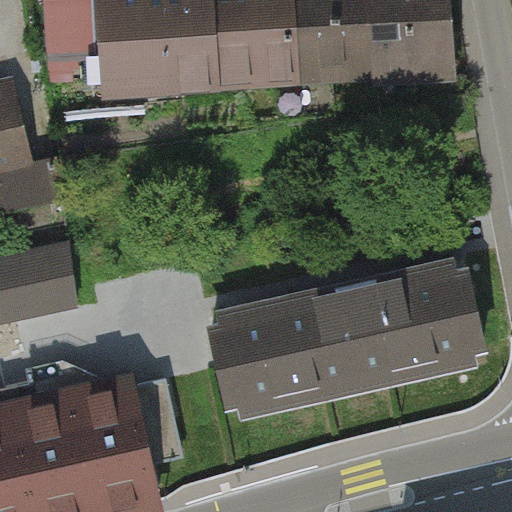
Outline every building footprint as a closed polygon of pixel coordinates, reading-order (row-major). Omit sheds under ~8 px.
[(222,82),(215,0),(101,0),(106,90),(222,82)] [(331,0),(215,0),(222,82),(335,74),(331,0)] [(331,0),(335,74),(454,67),(450,0),(331,0)] [(0,183),(36,176),(16,78),(0,81),(0,183)] [(70,244),(0,258),(0,320),(77,305),(70,244)] [(230,401),(485,343),(469,274),(214,332),(230,401)] [(168,377),(0,413),(0,511),(107,511),(160,501),(143,425),(177,417),(168,377)]
